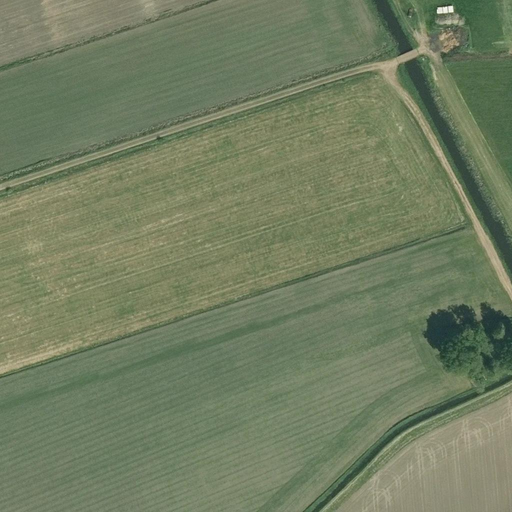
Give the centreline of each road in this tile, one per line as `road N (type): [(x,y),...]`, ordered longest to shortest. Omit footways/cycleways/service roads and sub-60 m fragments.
road 1 (track): [(0,189),(397,62)]
road 2 (track): [(397,62),(511,293)]
